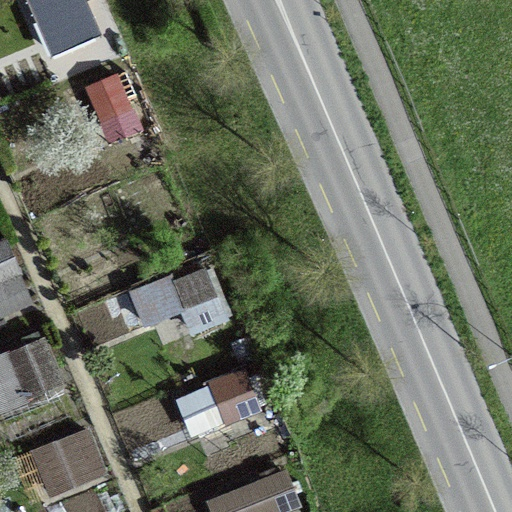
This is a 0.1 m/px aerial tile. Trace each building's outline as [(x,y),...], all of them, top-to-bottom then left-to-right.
[(29,0),(51,51),(100,30),(87,0),(29,0)] [(142,121),(120,66),(111,70),(109,64),(83,74),(85,80),(71,86),(93,140),(142,121)] [(8,323),(38,310),(6,234),(0,236),(0,311),(3,311),(8,323)] [(129,286),(143,322),(180,308),(189,331),(227,316),(205,258),(129,286)] [(22,340),(0,349),(0,411),(66,384),(44,331),(41,332),(39,326),(20,334),(22,340)] [(224,423),(261,408),(243,363),(201,380),(202,384),(175,394),(191,432),(222,419),(224,423)] [(108,471),(89,422),(30,445),(50,494),(108,471)] [(211,511),(279,511),(303,503),(287,464),(279,468),(277,463),(258,470),(260,475),(206,497),(211,511)]
